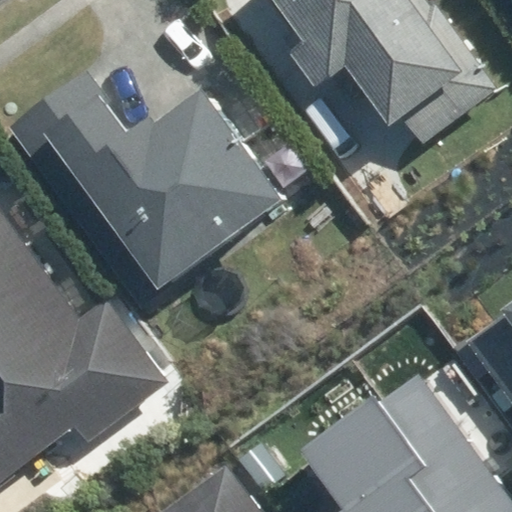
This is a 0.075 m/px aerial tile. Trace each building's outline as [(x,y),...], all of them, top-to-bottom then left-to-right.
[(429,147),(506,89),(440,0),(435,0),(427,6),(422,0),(255,0),(228,21),(353,188),(422,137),(429,147)] [(91,68),(13,124),(140,304),(287,201),(201,78),(133,127),(91,68)] [(0,484),(74,428),(84,440),(172,373),(112,294),(86,314),(0,200),(0,484)] [(511,294),(496,307),(511,328),(511,294)] [(511,511),(511,500),(416,369),(378,397),(373,391),(299,446),(342,504),(331,511),(511,511)] [(258,511),(221,461),(151,511),(258,511)]
